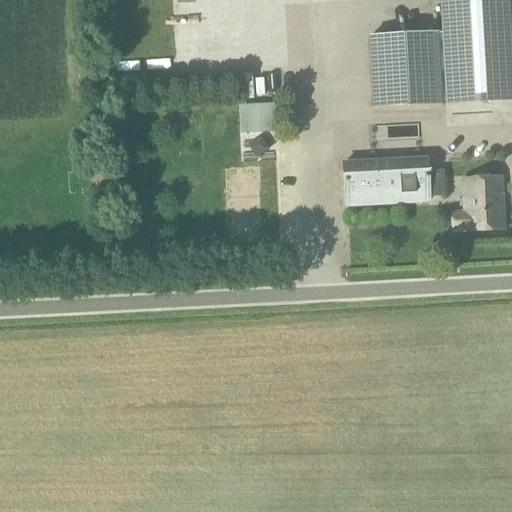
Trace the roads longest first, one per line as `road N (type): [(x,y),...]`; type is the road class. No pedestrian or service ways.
road 1 (unclassified): [(0,310),(511,283)]
road 2 (unknown): [(324,135),(511,124)]
road 3 (unknown): [(316,293),(324,135)]
road 4 (unknown): [(324,135),(334,0)]
